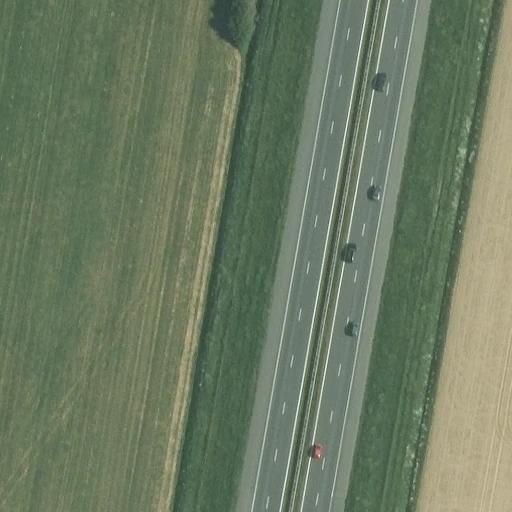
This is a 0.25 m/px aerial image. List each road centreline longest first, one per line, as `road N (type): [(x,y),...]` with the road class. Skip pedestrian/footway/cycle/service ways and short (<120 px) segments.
road 1 (motorway): [(313,511),(402,0)]
road 2 (motorway): [(344,0),(257,511)]
